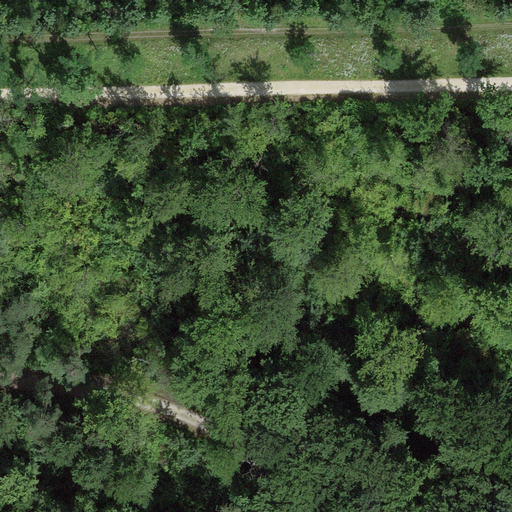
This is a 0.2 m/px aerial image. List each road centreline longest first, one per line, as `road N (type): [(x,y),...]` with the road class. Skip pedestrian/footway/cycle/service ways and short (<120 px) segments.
road 1 (track): [(511,25),(0,37)]
road 2 (track): [(0,95),(511,88)]
road 3 (track): [(307,511),(223,433),(166,407),(98,388),(0,377)]
